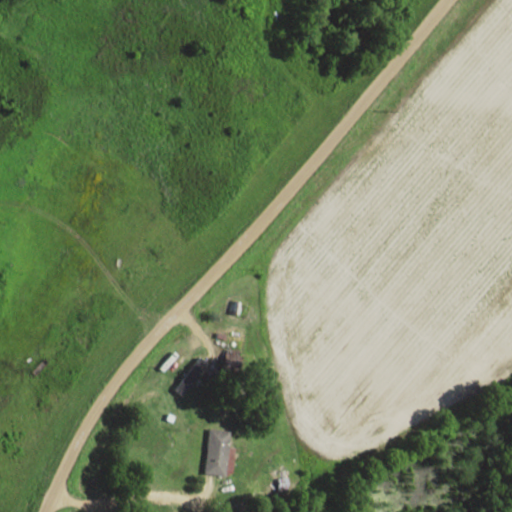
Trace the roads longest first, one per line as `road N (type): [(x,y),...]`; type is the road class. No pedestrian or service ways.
road 1 (residential): [(44,511),(78,438),(144,341),(255,232),(455,0)]
road 2 (track): [(50,500),(164,494),(188,499),(200,511)]
